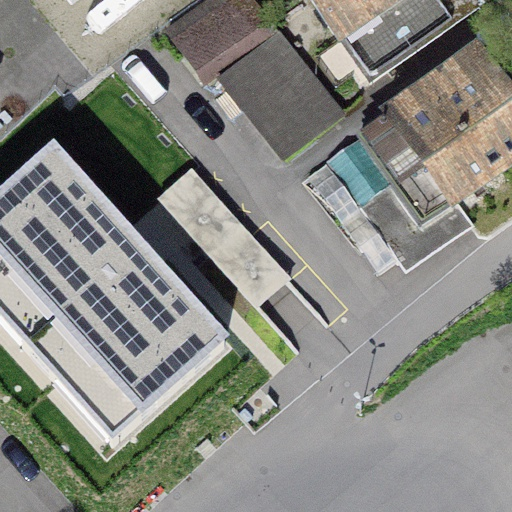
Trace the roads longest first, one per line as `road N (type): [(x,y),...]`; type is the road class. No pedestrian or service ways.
road 1 (unknown): [(0,3),(351,385)]
road 2 (residential): [(245,511),(292,470),(351,385),(511,258)]
